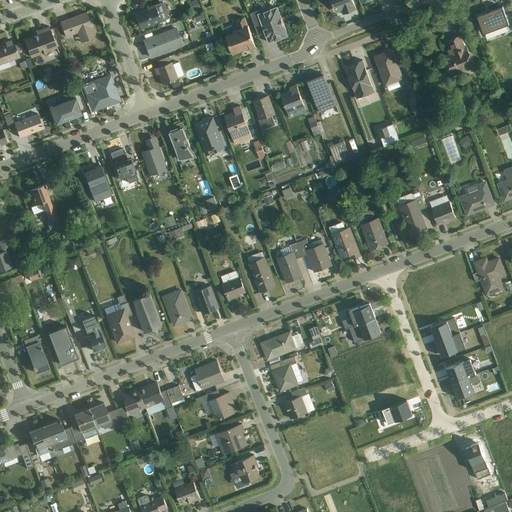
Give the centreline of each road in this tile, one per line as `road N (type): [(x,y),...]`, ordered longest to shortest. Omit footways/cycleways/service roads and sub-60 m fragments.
road 1 (residential): [(231,328),(294,489),(237,511)]
road 2 (residential): [(231,328),(26,407)]
road 3 (residential): [(146,113),(292,59),(318,41)]
road 4 (residential): [(384,269),(444,425)]
road 5 (residential): [(384,269),(231,328)]
road 6 (residential): [(0,168),(146,113)]
road 7 (residential): [(511,221),(384,269)]
road 8 (residential): [(104,0),(146,113)]
